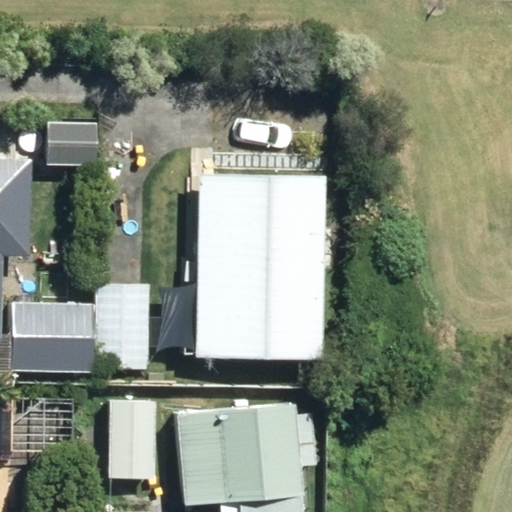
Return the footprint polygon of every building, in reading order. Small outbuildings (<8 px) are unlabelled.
[(265,128),(314,127),(314,93),(264,93),(265,128)] [(0,381),(1,381),(1,368),(80,371),(83,303),(0,299),(0,253),(14,254),(17,156),(0,155),(0,381)] [(183,355),(308,357),(309,173),(186,171),(183,355)] [(84,368),(139,367),(140,281),(134,281),(134,222),(89,221),(89,282),(85,282),(84,368)] [(145,349),(146,366),(173,365),(172,350),(145,349)] [(0,447),(66,449),(67,396),(0,394),(0,447)] [(98,476),(144,477),(146,400),(100,398),(98,476)] [(289,511),(286,463),(301,462),(297,410),(282,411),(282,402),(164,410),(171,502),(208,500),(208,511),(289,511)] [(69,471),(86,471),(86,446),(78,446),(78,461),(69,461),(69,471)]
